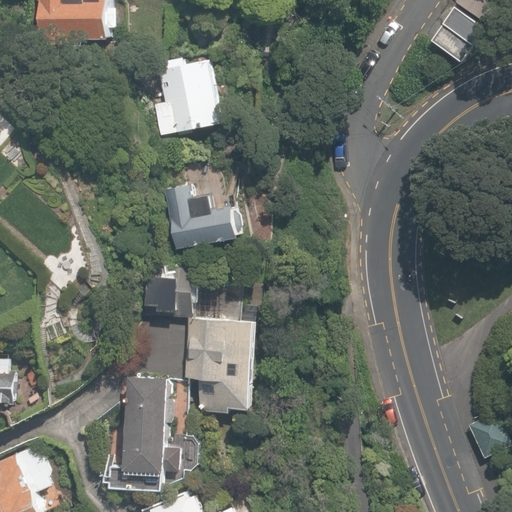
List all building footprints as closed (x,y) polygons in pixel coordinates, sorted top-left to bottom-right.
[(79,0),(41,0),(41,45),(122,46),(123,6),(79,6),(79,0)] [(503,8),(491,0),(456,0),(455,2),(490,26),(503,8)] [(489,31),(453,8),(432,42),(467,65),(489,31)] [(216,65),(169,72),(174,100),(157,102),(164,142),(227,132),(216,65)] [(197,184),(162,189),(173,257),(248,244),(242,207),(202,213),(197,184)] [(202,272),(154,270),(153,315),(201,317),(202,272)] [(200,416),(257,419),(262,321),(193,318),(191,377),(190,382),(202,383),(200,416)] [(10,411),(19,411),(19,376),(14,376),(14,358),(0,358),(0,441),(11,442),(10,411)] [(189,377),(133,375),(130,475),(186,477),(189,377)] [(472,423),(487,458),(511,446),(511,434),(502,411),(472,423)] [(0,511),(43,511),(18,455),(0,463),(0,511)] [(233,511),(231,506),(217,511),(209,511),(197,485),(142,511),(233,511)]
